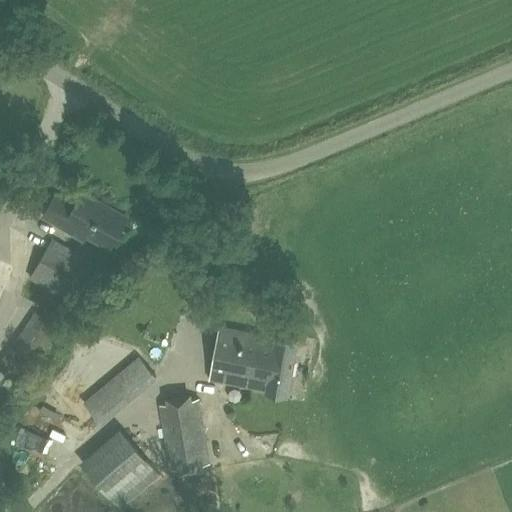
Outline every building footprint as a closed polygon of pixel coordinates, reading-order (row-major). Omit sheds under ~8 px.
[(109,247),(126,216),(82,191),(74,204),(68,201),(65,206),(52,199),(43,215),(85,238),(87,235),(109,247)] [(88,310),(112,271),(52,237),(29,277),(88,310)] [(287,394),(298,339),(276,335),(276,336),(220,325),(210,377),(266,388),(266,390),(287,394)] [(103,422),(156,378),(140,360),(87,403),(103,422)] [(170,470),(211,463),(200,398),(159,404),(170,470)] [(161,473),(147,456),(120,425),(84,459),(110,495),(119,508),(133,496),(161,473)]
